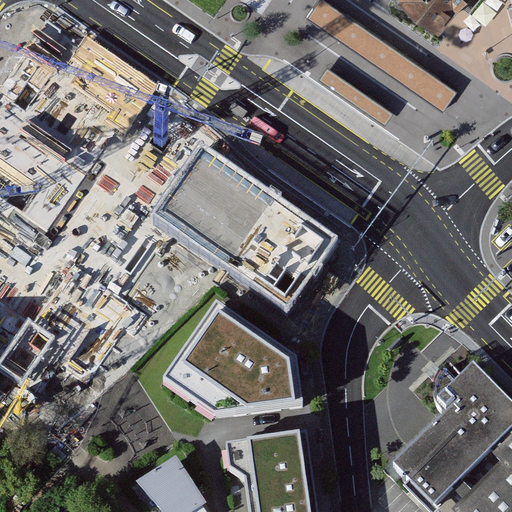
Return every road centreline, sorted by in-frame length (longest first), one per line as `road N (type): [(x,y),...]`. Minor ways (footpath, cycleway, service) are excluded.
road 1 (secondary): [(423,241),(369,190),(102,0)]
road 2 (residential): [(358,511),(348,338),(423,241)]
road 3 (secondary): [(511,341),(423,241)]
road 4 (secondary): [(423,241),(511,155)]
